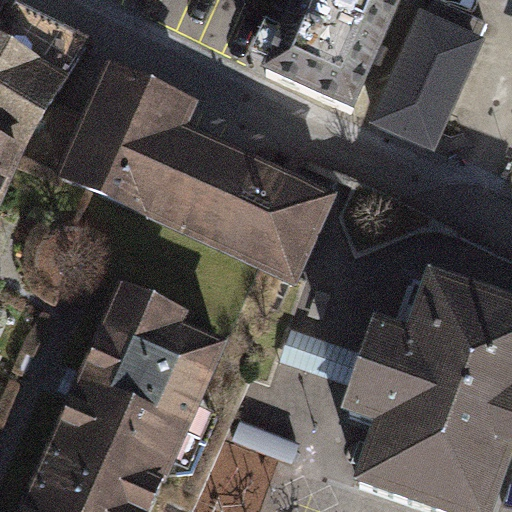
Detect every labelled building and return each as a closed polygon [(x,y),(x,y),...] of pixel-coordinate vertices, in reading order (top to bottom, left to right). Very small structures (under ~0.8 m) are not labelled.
[(388,0),(303,0),(262,93),(354,133),(409,9),(388,0)] [(0,264),(0,263),(0,214),(28,149),(91,39),(15,1),(0,26),(0,264)] [(422,26),(371,141),(436,170),(487,55),(479,51),(489,28),(435,4),(424,28),(422,26)] [(201,103),(110,61),(57,177),(297,286),(339,194),(191,126),(201,103)] [(379,423),(358,484),(441,511),(499,511),(511,474),(511,294),(433,267),(413,327),(380,316),(366,356),(355,389),(347,412),(379,423)] [(189,312),(126,284),(24,511),(150,511),(225,345),(183,326),(189,312)] [(366,356),(292,331),(281,364),(355,389),(366,356)]
